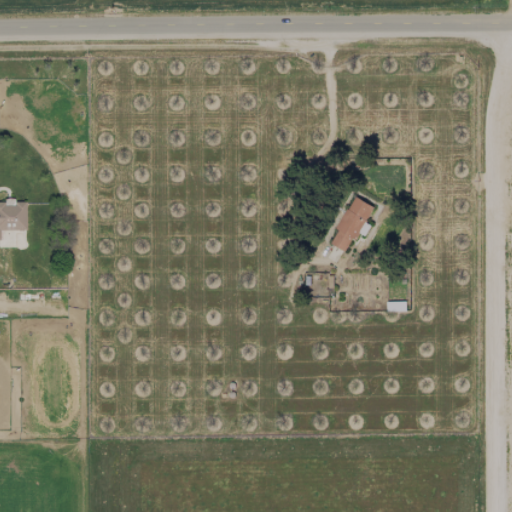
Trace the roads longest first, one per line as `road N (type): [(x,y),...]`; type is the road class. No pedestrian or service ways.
road 1 (residential): [(0,28),(511,22)]
road 2 (track): [(507,511),(511,36)]
